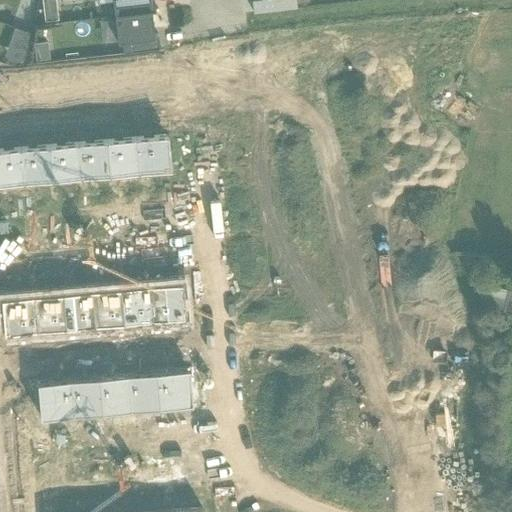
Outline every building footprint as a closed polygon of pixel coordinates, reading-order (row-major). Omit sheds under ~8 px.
[(41,0),(44,21),(58,20),(55,0),(41,0)] [(151,11),(151,13),(155,13),(153,0),(111,0),(112,5),(116,4),(118,15),(151,11)] [(251,0),(253,12),(296,8),(294,0),(251,0)] [(122,53),(159,49),(157,35),(154,35),(151,13),(151,11),(118,15),(113,16),(116,41),(121,41),(122,53)] [(9,53),(21,58),(30,35),(17,30),(9,53)] [(435,85),(426,95),(464,127),(477,113),(446,86),(442,91),(435,85)] [(172,170),(169,135),(138,138),(140,173),(172,170)] [(140,173),(138,138),(107,141),(111,175),(140,173)] [(111,175),(107,141),(78,144),(80,178),(111,175)] [(80,178),(78,144),(48,146),(51,180),(80,178)] [(51,180),(48,146),(18,149),(21,183),(51,180)] [(0,184),(21,183),(18,149),(0,150),(0,184)] [(511,290),(470,281),(465,302),(502,311),(502,313),(511,315),(511,290)] [(184,318),(181,283),(151,286),(154,320),(184,318)] [(154,320),(151,286),(121,289),(124,323),(154,320)] [(124,323),(121,289),(92,292),(95,326),(124,323)] [(95,326),(92,292),(62,294),(65,328),(95,326)] [(62,294),(31,297),(35,331),(65,328),(62,294)] [(35,331),(31,297),(2,300),(5,334),(35,331)] [(188,371),(158,373),(161,407),(191,405),(188,371)] [(161,407),(158,373),(128,376),(131,410),(161,407)] [(128,376),(98,379),(101,413),(131,410),(128,376)] [(98,379),(69,382),(72,416),(101,413),(98,379)] [(69,382),(38,384),(41,418),(72,416),(69,382)]
